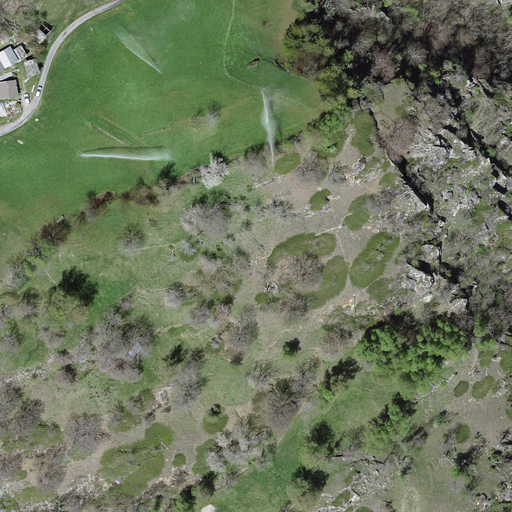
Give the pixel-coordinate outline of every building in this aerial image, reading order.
[(45,37),(38,30),(32,36),(40,43),(45,37)] [(20,46),(13,51),(19,60),(26,56),(20,46)] [(9,48),(0,53),(0,58),(5,67),(17,60),(9,48)] [(35,60),(25,63),(28,76),(38,73),(35,60)] [(14,81),(0,83),(0,87),(2,98),(17,95),(14,81)]
